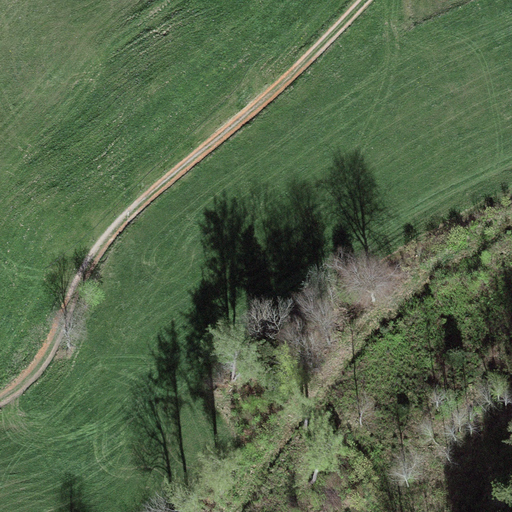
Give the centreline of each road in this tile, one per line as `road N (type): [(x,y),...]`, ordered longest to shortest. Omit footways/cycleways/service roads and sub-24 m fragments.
road 1 (track): [(0,397),(44,362),(100,250),(366,0)]
road 2 (track): [(511,220),(430,264),(285,421),(226,511)]
